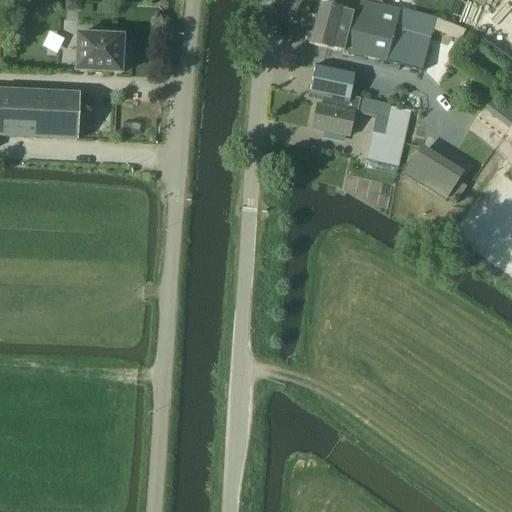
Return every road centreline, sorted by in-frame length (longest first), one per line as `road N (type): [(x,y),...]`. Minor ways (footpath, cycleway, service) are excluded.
road 1 (unclassified): [(230,511),(267,0)]
road 2 (unclassified): [(158,511),(192,0)]
